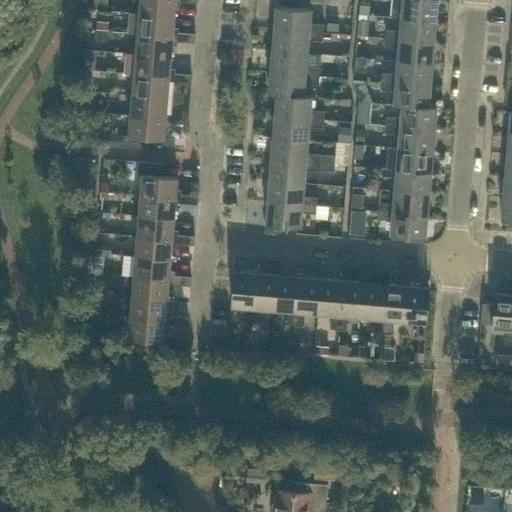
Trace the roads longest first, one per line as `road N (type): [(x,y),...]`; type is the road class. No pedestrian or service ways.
road 1 (residential): [(453,256),(476,0)]
road 2 (residential): [(453,256),(206,233)]
road 3 (residential): [(206,233),(213,160),(198,124),(209,0)]
road 4 (residential): [(197,355),(206,233)]
